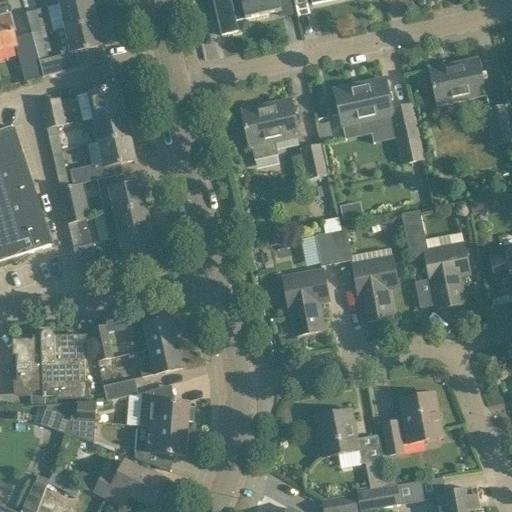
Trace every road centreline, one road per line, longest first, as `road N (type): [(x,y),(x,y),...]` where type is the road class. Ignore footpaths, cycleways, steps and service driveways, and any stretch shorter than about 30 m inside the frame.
road 1 (residential): [(175,84),(511,9)]
road 2 (residential): [(0,299),(111,296),(218,267)]
road 3 (residential): [(240,390),(453,343)]
road 4 (unclassified): [(218,267),(175,84)]
road 5 (residential): [(453,343),(511,498)]
road 6 (unclassified): [(215,511),(245,433),(240,390)]
road 7 (unclassified): [(240,390),(218,267)]
